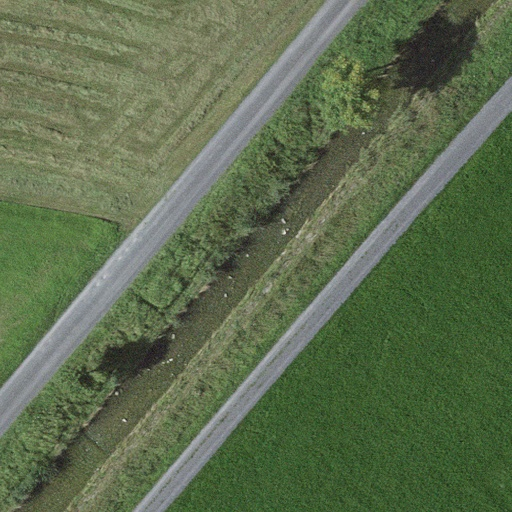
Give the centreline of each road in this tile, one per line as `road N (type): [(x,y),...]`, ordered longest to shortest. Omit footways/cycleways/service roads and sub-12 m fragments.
road 1 (track): [(511,103),(162,511)]
road 2 (track): [(339,0),(0,401)]
